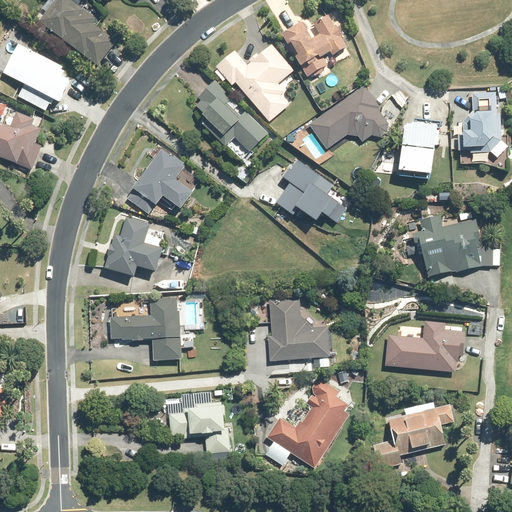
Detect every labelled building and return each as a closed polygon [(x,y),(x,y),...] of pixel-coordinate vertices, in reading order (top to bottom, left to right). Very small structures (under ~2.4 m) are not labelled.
[(58,0),(40,24),(99,69),(117,44),(93,26),(96,22),(67,0),(58,0)] [(330,20),(315,28),(321,38),(313,43),(303,27),(284,39),(299,65),(297,66),(303,75),(305,74),(309,81),(330,69),(327,63),(348,50),(343,41),(345,40),(337,28),(335,29),(330,20)] [(64,111),(80,85),(54,69),(61,58),(42,46),(35,58),(22,50),(6,76),(25,89),(20,97),(48,114),(54,105),(64,111)] [(236,86),(270,127),(291,109),(287,105),(292,101),(286,94),(287,84),(294,78),(292,76),(295,73),(273,47),(260,58),(258,56),(250,63),(252,65),(248,68),(236,53),(217,70),(233,89),(236,86)] [(204,123),(207,126),(204,129),(227,152),(236,142),(251,157),(271,137),(248,114),(241,120),(228,106),(234,100),(217,83),(199,100),(203,104),(197,109),(207,119),(204,123)] [(382,142),(388,137),(390,127),(378,111),(381,109),(365,88),(311,128),(315,134),(310,138),(316,146),(321,143),(327,153),(348,138),(359,139),(364,146),(373,138),(375,140),(382,142)] [(465,137),(459,137),(461,157),(466,157),(466,159),(493,158),(503,145),(502,117),(498,118),(497,96),(473,97),(474,115),(464,125),(465,137)] [(0,159),(23,169),(23,167),(36,173),(46,149),(39,146),(45,132),(35,127),(37,121),(20,114),(14,129),(0,123),(0,159)] [(407,127),(402,179),(436,185),(439,150),(440,150),(443,126),(416,122),(415,127),(407,127)] [(187,168),(188,166),(178,159),(177,161),(166,152),(130,201),(152,217),(160,208),(163,210),(169,200),(188,214),(199,197),(180,182),(189,169),(187,168)] [(321,212),(336,223),(347,206),(327,192),(334,183),(296,157),(283,176),(289,180),(273,202),(293,216),(298,207),(316,219),(321,212)] [(425,237),(415,239),(418,251),(422,250),(431,282),(458,274),(458,277),(484,270),(479,251),(484,250),(476,222),(444,230),(441,218),(421,223),(425,237)] [(169,252),(148,246),(154,227),(129,219),(124,238),(119,237),(116,247),(114,247),(112,259),(113,260),(110,272),(140,281),(144,271),(162,276),(169,252)] [(195,228),(193,234),(202,236),(203,230),(195,228)] [(315,362),(330,361),(331,361),(329,330),(315,331),(302,320),(300,299),(270,302),(273,339),(269,339),(271,366),(315,362)] [(182,314),(181,301),(154,302),(155,319),(114,320),(114,342),(127,341),(127,343),(137,343),(137,344),(148,344),(148,343),(156,342),(157,364),(187,363),(184,314),(182,314)] [(467,336),(446,333),(447,326),(427,324),(425,342),(390,339),(387,370),(457,376),(458,365),(460,365),(461,359),(464,360),(467,336)] [(330,361),(315,362),(316,371),(331,370),(330,361)] [(0,428),(1,429),(2,425),(7,425),(10,404),(5,403),(6,391),(0,390),(0,385),(0,383),(0,428)] [(315,398),(318,400),(304,424),(302,423),(297,431),(281,420),(268,441),(316,473),(351,420),(347,417),(351,411),(338,403),(341,396),(324,385),(317,386),(314,391),(315,398)] [(187,411),(187,416),(172,417),(174,438),(187,437),(187,442),(209,440),(210,457),(235,455),(231,413),(227,413),(227,409),(224,409),(224,406),(199,407),(199,411),(187,411)] [(455,426),(451,408),(389,423),(394,443),(374,448),(380,473),(403,468),(401,460),(447,449),(442,429),(455,426)]
